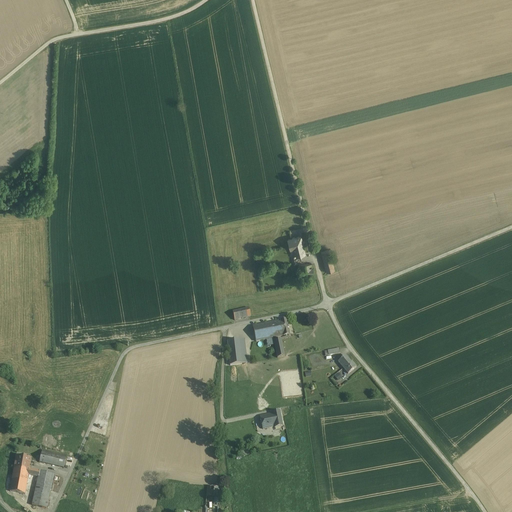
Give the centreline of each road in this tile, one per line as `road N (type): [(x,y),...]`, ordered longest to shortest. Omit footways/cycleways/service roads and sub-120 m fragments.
road 1 (unclassified): [(327,304),(125,351),(53,511)]
road 2 (unclassified): [(327,304),(252,0)]
road 3 (unclassified): [(485,511),(348,343),(327,304)]
road 4 (unclassified): [(206,0),(157,21),(49,43),(0,84)]
road 5 (unclassified): [(511,226),(327,304)]
